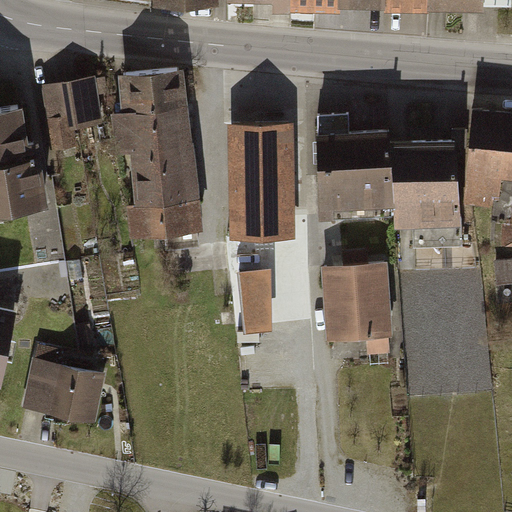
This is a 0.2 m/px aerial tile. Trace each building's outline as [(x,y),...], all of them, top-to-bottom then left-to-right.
[(216,0),(150,0),(151,9),(217,8),(216,0)] [(220,0),(221,10),(239,10),(338,10),(405,11),(457,12),(510,11),(509,0),(220,0)] [(202,231),(182,68),(117,76),(122,114),(111,115),(115,155),(126,153),(132,203),(124,204),(128,240),(202,231)] [(96,76),(43,82),(51,148),(78,144),(76,126),(102,123),(96,76)] [(19,107),(0,109),(0,211),(45,205),(36,142),(24,144),(19,107)] [(511,112),(468,108),(460,200),(502,204),(498,247),(511,248),(511,112)] [(293,119),(228,120),(229,208),(294,207),(293,119)] [(387,127),(313,133),(319,219),(394,213),(388,140),(387,127)] [(454,139),(388,140),(394,228),(457,225),(454,139)] [(257,223),(236,225),(242,290),(276,287),(272,245),(259,246),(257,223)] [(387,262),(322,267),(328,345),(393,340),(387,262)] [(20,310),(0,305),(0,386),(3,387),(20,310)] [(106,374),(33,358),(22,408),(95,424),(106,374)]
